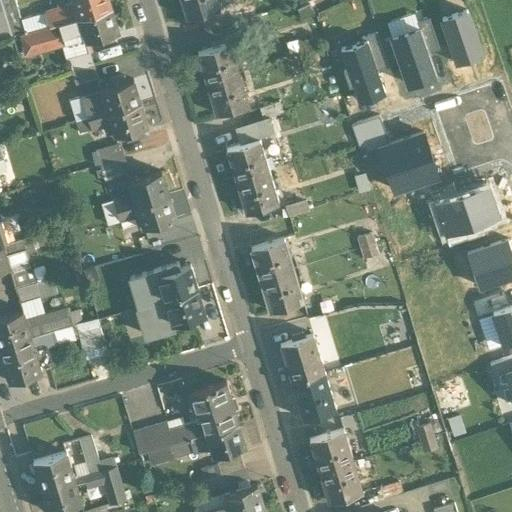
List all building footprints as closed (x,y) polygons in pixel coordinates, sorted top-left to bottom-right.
[(14,0),(0,0),(3,9),(5,15),(18,11),(14,0)] [(72,0),(73,4),(43,13),(48,27),(59,24),(78,18),(110,8),(107,0),(72,0)] [(216,0),(180,0),(186,18),(219,8),(216,0)] [(110,8),(78,18),(81,29),(85,41),(95,38),(97,44),(109,40),(107,35),(117,32),(110,8)] [(3,9),(0,9),(0,39),(11,37),(5,15),(3,9)] [(466,10),(441,18),(456,64),(481,56),(466,10)] [(414,13),(386,22),(407,85),(435,75),(427,53),(417,23),(414,13)] [(78,18),(59,24),(62,35),(81,29),(78,18)] [(417,23),(427,53),(439,49),(429,19),(417,23)] [(48,27),(20,36),(26,53),(64,42),(62,35),(59,24),(48,27)] [(367,43),(376,71),(387,67),(377,34),(365,37),(367,43)] [(229,42),(197,52),(216,115),(248,105),(229,42)] [(367,43),(341,52),(359,103),(384,95),(376,71),(367,43)] [(89,53),(68,59),(72,71),(92,65),(89,53)] [(72,71),(70,71),(74,85),(96,78),(92,65),(72,71)] [(111,85),(100,89),(101,91),(81,97),(87,118),(107,113),(139,103),(132,79),(120,83),(118,76),(109,79),(111,85)] [(278,102),(259,109),(262,118),(281,111),(278,102)] [(139,103),(107,113),(110,123),(114,136),(146,126),(139,103)] [(107,113),(87,118),(90,129),(110,123),(107,113)] [(424,133),(378,148),(393,194),(439,179),(424,133)] [(258,139),(226,149),(245,212),(277,202),(258,139)] [(116,144),(94,151),(98,165),(121,159),(116,144)] [(121,159),(98,165),(102,180),(125,173),(121,159)] [(160,172),(128,181),(132,194),(135,205),(167,195),(160,172)] [(453,184),(429,192),(434,205),(436,204),(457,197),(453,184)] [(436,204),(446,234),(479,222),(497,217),(487,187),(457,197),(436,204)] [(132,194),(113,200),(116,210),(135,205),(132,194)] [(167,195),(135,205),(138,216),(142,228),(174,218),(167,195)] [(285,208),(288,216),(307,210),(304,202),(285,208)] [(135,205),(116,210),(119,221),(138,216),(135,205)] [(479,222),(446,234),(450,246),(484,235),(479,222)] [(13,227),(1,230),(5,244),(17,240),(13,227)] [(283,238),(250,248),(270,311),(302,301),(283,238)] [(511,252),(507,239),(467,253),(478,287),(511,275),(511,252)] [(17,240),(5,244),(8,254),(22,250),(18,240),(17,240)] [(128,277),(137,307),(197,289),(197,288),(190,264),(180,267),(178,262),(128,277)] [(29,266),(8,272),(13,289),(34,282),(29,266)] [(34,282),(13,289),(17,303),(55,291),(51,277),(34,282)] [(197,289),(137,307),(146,335),(173,327),(172,322),(182,319),(184,324),(194,321),(192,316),(204,312),(197,289)] [(338,308),(335,298),(316,304),(318,313),(338,308)] [(511,306),(492,313),(504,346),(511,343),(511,306)] [(21,311),(0,316),(0,345),(70,324),(72,323),(67,307),(23,320),(21,311)] [(72,323),(70,324),(73,336),(83,333),(80,321),(72,323)] [(108,352),(99,323),(89,326),(98,355),(108,352)] [(70,324),(0,345),(0,357),(7,381),(39,372),(30,342),(38,340),(40,346),(73,336),(70,324)] [(312,334),(280,344),(292,381),(324,371),(312,334)] [(494,377),(504,373),(511,370),(511,356),(489,364),(494,377)] [(324,371),(292,381),(303,418),(335,408),(324,371)] [(230,401),(199,410),(205,433),(237,424),(230,401)] [(152,424),(132,431),(137,448),(157,441),(152,424)] [(237,424),(205,433),(212,456),(244,447),(237,424)] [(362,492),(342,429),(309,439),(329,502),(362,492)] [(65,453),(33,463),(41,488),(73,478),(65,453)] [(239,456),(216,463),(220,474),(243,468),(239,456)] [(109,467),(97,471),(100,484),(113,480),(109,467)] [(218,475),(201,479),(204,490),(221,485),(218,475)] [(73,478),(41,488),(48,511),(53,511),(80,504),(73,478)] [(398,481),(379,487),(382,497),(401,491),(398,481)] [(256,484),(224,493),(228,506),(229,511),(249,511),(263,508),(256,484)] [(456,511),(453,502),(432,508),(433,511),(456,511)]
